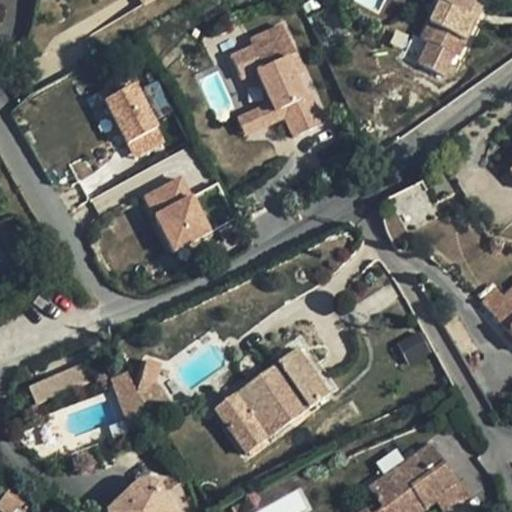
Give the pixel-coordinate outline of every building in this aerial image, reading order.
[(467,14),(473,3),(468,0),(435,0),(438,1),(421,37),(458,55),(476,19),(467,14)] [(482,7),(473,3),(467,14),(476,19),(482,7)] [(251,45),(229,56),(239,77),(254,70),(269,101),(250,110),(258,126),(282,114),(292,134),(321,120),(308,92),(302,95),(292,74),(284,56),(293,52),(280,24),(248,39),(251,45)] [(293,52),(284,56),(292,74),(302,70),(293,52)] [(102,97),(133,159),(168,142),(137,80),(102,97)] [(235,117),(242,133),(258,126),(250,110),(235,117)] [(143,195),(171,252),(212,231),(184,174),(143,195)] [(406,233),(439,217),(422,184),(390,200),(406,233)] [(482,303),(489,311),(504,299),(496,289),(482,303)] [(511,337),(511,336),(511,292),(504,299),(489,311),(511,337)] [(261,390),(255,384),(216,413),(245,454),(246,455),(327,396),(326,394),(297,353),(279,366),(284,374),(261,390)] [(35,403),(88,381),(80,363),(28,385),(35,403)] [(279,366),(255,384),(261,390),(284,374),(279,366)] [(130,433),(151,426),(126,377),(111,382),(130,433)] [(431,449),(421,455),(432,473),(443,466),(431,449)] [(432,473),(421,455),(370,490),(380,504),(384,511),(389,511),(391,511),(392,511),(422,511),(436,503),(442,511),(451,511),(474,498),(462,481),(457,485),(443,466),(432,473)] [(19,511),(29,505),(12,482),(0,490),(0,501),(6,509),(10,507),(13,511),(19,511)] [(141,488),(134,492),(132,508),(160,494),(159,493),(156,489),(150,485),(146,486),(141,488)] [(302,511),(310,508),(299,487),(250,511),(302,511)] [(110,511),(124,511),(132,508),(134,492),(132,493),(110,511)] [(132,508),(124,511),(168,511),(160,494),(132,508)]
